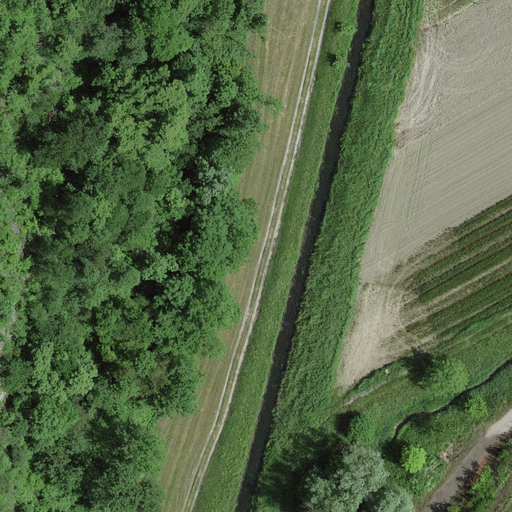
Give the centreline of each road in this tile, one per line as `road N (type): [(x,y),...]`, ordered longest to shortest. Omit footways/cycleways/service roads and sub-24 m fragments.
road 1 (track): [(325,0),(276,214),(188,511)]
road 2 (track): [(511,322),(346,417)]
